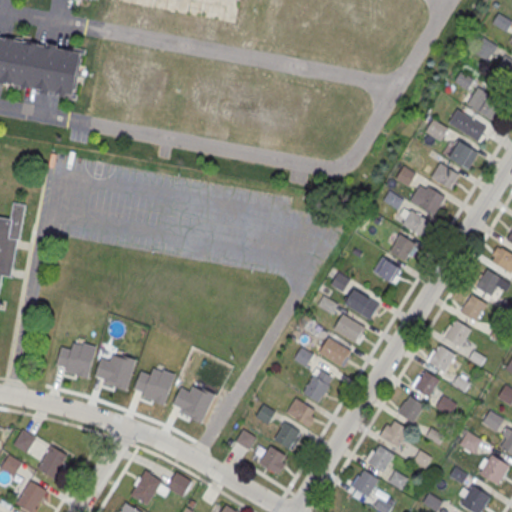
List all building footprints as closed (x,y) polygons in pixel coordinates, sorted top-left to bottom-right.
[(511,21),(498,13),(493,21),(506,29),(511,21)] [(0,36),(0,80),(73,95),(82,51),(0,36)] [(497,45),(483,36),(473,51),(487,60),(497,45)] [(511,59),(503,55),(493,75),(511,85),(511,59)] [(466,88),(473,79),(460,69),(453,78),(466,88)] [(502,100),(475,85),(465,104),(492,119),(502,100)] [(468,115),(486,126),(477,140),(459,129),(468,115)] [(441,140),(448,126),(432,118),(425,132),(441,140)] [(445,151),(464,169),(478,154),(458,137),(445,151)] [(440,162),(458,173),(449,188),(431,176),(440,162)] [(406,185),(414,174),(404,167),(396,178),(406,185)] [(435,214),(446,195),(421,181),(410,200),(435,214)] [(0,215),(0,286),(2,274),(13,277),(26,203),(12,201),(10,217),(0,215)] [(410,208),(429,219),(420,234),(401,223),(410,208)] [(406,262),(417,244),(400,233),(389,251),(406,262)] [(511,269),(511,252),(498,244),(489,259),(510,273),(511,269)] [(393,284),(403,269),(382,255),(373,270),(393,284)] [(486,268),(502,277),(491,295),(476,285),(486,268)] [(350,279),(338,271),(330,283),(342,291),(350,279)] [(379,303),(353,287),(343,304),(369,320),(379,303)] [(471,293),(487,302),(476,320),(461,311),(471,293)] [(337,302),(322,295),(317,306),(332,313),(337,302)] [(333,327),(357,343),(367,328),(343,312),(333,327)] [(455,318),(471,327),(460,345),(444,335),(455,318)] [(304,328),(316,335),(321,326),(309,319),(304,328)] [(318,352),(341,366),(351,350),(327,335),(318,352)] [(440,343),(455,353),(445,371),(429,361),(440,343)] [(292,359),(305,367),(314,354),(301,345),(292,359)] [(319,402),(334,376),(316,366),(301,392),(319,402)] [(424,369),(440,378),(429,396),(413,386),(424,369)] [(138,373),(138,398),(170,398),(170,373),(138,373)] [(507,386),(511,389),(511,404),(511,406),(499,398),(507,386)] [(191,391),(178,389),(173,412),(207,419),(213,391),(192,387),(191,391)] [(408,394),(424,404),(413,421),(397,412),(408,394)] [(443,395),(455,403),(448,415),(436,408),(443,395)] [(296,397),(314,408),(305,423),(287,411),(296,397)] [(268,422),(274,410),(263,405),(257,416),(268,422)] [(492,413),(504,420),(496,432),(484,425),(492,413)] [(393,419),(409,428),(398,446),(378,434),(385,422),(390,425),(393,419)] [(301,431),(284,421),(274,440),(290,450),(301,431)] [(13,444),(28,452),(37,436),(22,428),(13,444)] [(236,441),(248,449),(255,436),(243,429),(236,441)] [(510,429),(511,430),(511,454),(499,447),(510,429)] [(470,433),(482,441),(474,453),(462,446),(470,433)] [(290,457),(267,444),(257,462),(280,474),(290,457)] [(383,472),(395,454),(379,444),(367,462),(383,472)] [(51,446),(67,456),(54,479),(37,470),(51,446)] [(420,450),(432,457),(424,470),(412,462),(420,450)] [(491,453),(510,465),(498,484),(479,472),(491,453)] [(15,476),(22,462),(8,454),(0,468),(15,476)] [(363,467),(379,477),(367,497),(351,487),(363,467)] [(395,471),(408,480),(401,491),(388,482),(395,471)] [(161,482),(147,504),(131,495),(145,472),(161,482)] [(30,481),(46,490),(34,511),(29,511),(16,505),(30,481)] [(471,484),(490,496),(479,511),(473,511),(459,503),(471,484)] [(336,511),(348,493),(364,503),(357,511),(336,511)] [(393,510),(393,494),(374,494),(374,510),(393,510)] [(143,511),(124,501),(118,511),(143,511)]
